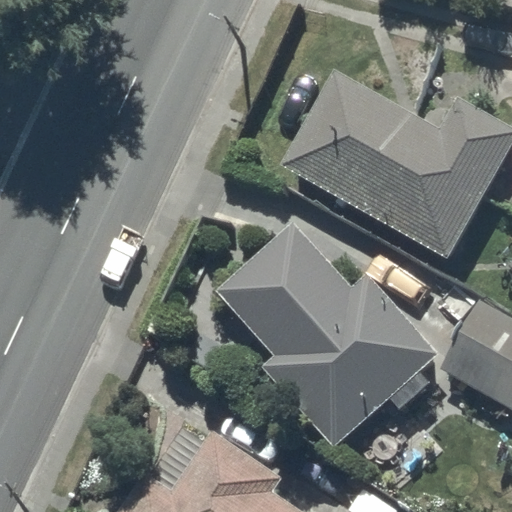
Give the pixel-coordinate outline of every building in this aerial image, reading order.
[(279,82),(249,139),(276,154),(306,97),(279,82)] [(341,84),(287,177),(450,273),(511,166),(511,142),(464,114),(445,145),(341,84)] [(267,382),(339,462),(445,366),(372,285),(357,299),(299,234),(221,304),(280,369),(267,382)] [(511,323),(483,308),(445,380),(511,415),(511,323)] [(314,511),(315,511),(219,444),(179,502),(152,484),(132,511),(314,511)]
